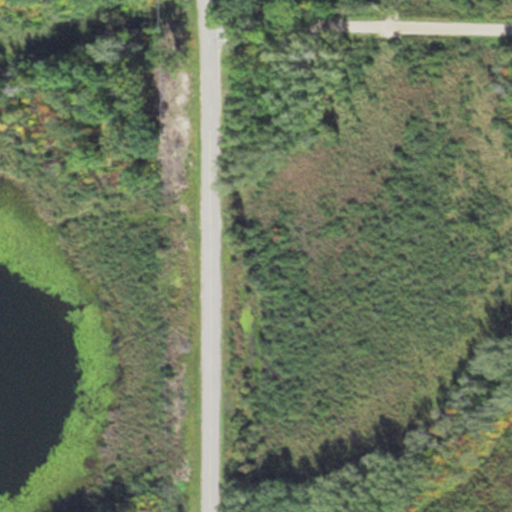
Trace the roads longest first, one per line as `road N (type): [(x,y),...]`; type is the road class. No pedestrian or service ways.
road 1 (residential): [(217,511),(215,0)]
road 2 (residential): [(215,16),(511,20)]
